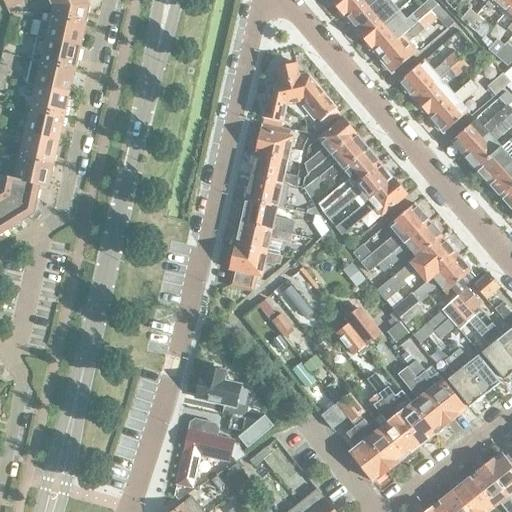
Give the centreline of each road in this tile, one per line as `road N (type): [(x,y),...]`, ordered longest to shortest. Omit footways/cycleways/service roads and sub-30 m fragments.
road 1 (tertiary): [(46,511),(170,0)]
road 2 (residential): [(180,358),(260,0)]
road 3 (residential): [(511,262),(288,0)]
road 4 (residential): [(42,229),(60,211),(106,0)]
road 5 (residential): [(381,511),(511,409)]
road 6 (residential): [(132,511),(176,376)]
road 7 (residential): [(13,356),(22,381),(0,484)]
road 8 (residential): [(13,356),(42,229)]
